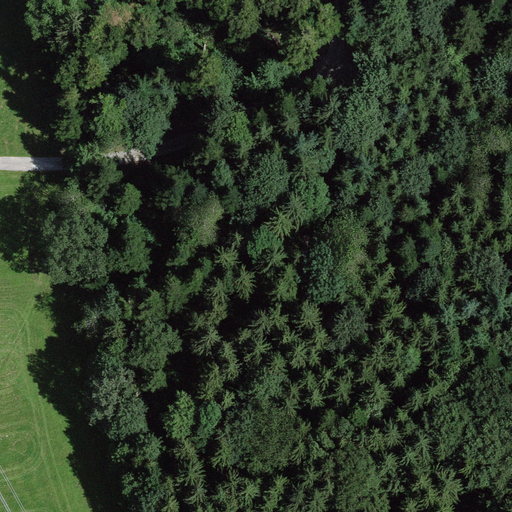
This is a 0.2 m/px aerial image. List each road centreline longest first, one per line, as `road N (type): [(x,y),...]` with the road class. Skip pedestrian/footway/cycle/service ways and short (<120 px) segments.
road 1 (track): [(454,511),(445,487),(381,432),(309,326),(337,148),(337,0)]
road 2 (track): [(0,165),(121,167),(165,158),(228,135),(341,69),(377,69),(511,107)]
